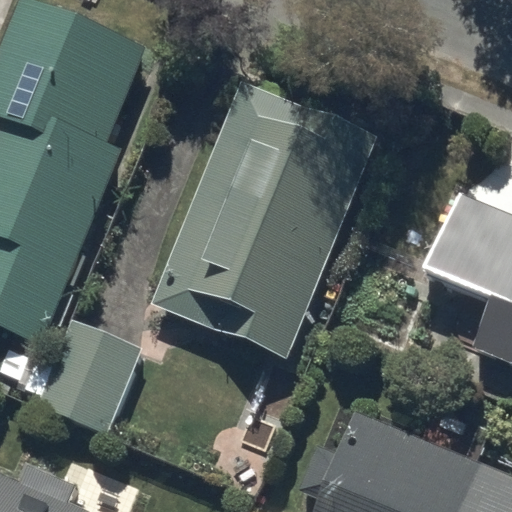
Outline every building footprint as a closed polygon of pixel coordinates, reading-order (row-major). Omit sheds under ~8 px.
[(0,329),(47,348),(126,154),(111,148),(151,50),(26,0),(24,0),(0,60),(0,117),(5,119),(0,131),(0,329)] [(246,87),(157,307),(291,361),(380,140),(246,87)] [(500,301),(479,351),(511,364),(511,218),(464,199),(433,274),(500,301)] [(145,353),(77,325),(42,409),(110,437),(145,353)] [(467,511),(485,469),(360,418),(321,511),(467,511)] [(467,511),(511,511),(511,479),(485,469),(467,511)] [(86,511),(0,476),(0,511),(86,511)]
